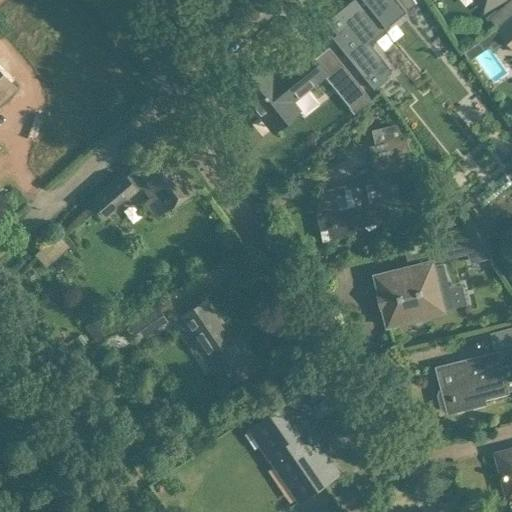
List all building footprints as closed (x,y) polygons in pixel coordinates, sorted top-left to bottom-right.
[(349,0),(321,23),(321,24),(325,21),(335,33),(332,36),(331,34),(330,35),(373,89),(389,76),(387,73),(386,74),(387,76),(384,79),(369,61),(376,56),(370,48),(371,48),(365,41),(404,9),(406,11),(417,2),(415,0),(349,0)] [(511,0),(509,0),(497,11),(504,20),(511,14),(511,0)] [(496,26),(464,51),(469,60),(490,45),(505,34),(509,40),(511,43),(511,14),(504,20),(496,26)] [(262,68),(239,86),(273,128),(291,114),(296,110),(288,100),(322,73),(328,81),(344,68),(357,84),(341,97),(354,113),(371,100),(328,46),(312,58),(307,52),(271,80),(262,68)] [(0,99),(13,87),(0,73),(0,99)] [(369,145),(376,174),(414,165),(406,136),(369,145)] [(191,189),(160,148),(158,144),(134,162),(138,167),(125,177),(123,174),(92,198),(104,214),(135,191),(135,192),(143,186),(152,198),(146,203),(155,216),(191,189)] [(485,188),(476,196),(484,206),(511,182),(504,173),(495,181),(493,178),(483,186),(485,188)] [(319,192),(318,192),(323,213),(318,214),(324,238),(353,231),(351,226),(365,222),(386,218),(403,214),(394,175),(377,179),(345,186),(346,192),(320,198),(319,192)] [(474,231),(432,243),(437,261),(468,252),(471,262),(492,256),(474,231)] [(48,260),(67,243),(59,234),(40,251),(48,260)] [(434,267),(432,261),(374,275),(379,293),(377,294),(380,308),(382,307),(387,326),(445,312),(444,309),(453,307),(442,265),(434,267)] [(207,295),(174,318),(223,390),(262,365),(229,317),(224,320),(207,295)] [(131,328),(138,338),(165,320),(158,310),(131,328)] [(84,325),(96,342),(111,331),(99,315),(84,325)] [(511,326),(490,332),(494,347),(511,342),(511,326)] [(447,412),(449,411),(449,412),(472,406),(487,402),(486,398),(506,392),(506,390),(500,367),(497,353),(476,358),(438,367),(443,388),(441,388),(439,394),(442,408),(447,412)] [(304,495),(316,487),(338,472),(328,458),(326,459),(304,427),(314,420),(298,396),(251,428),(268,453),(273,450),(304,495)] [(511,449),(498,453),(510,497),(511,495),(511,449)]
